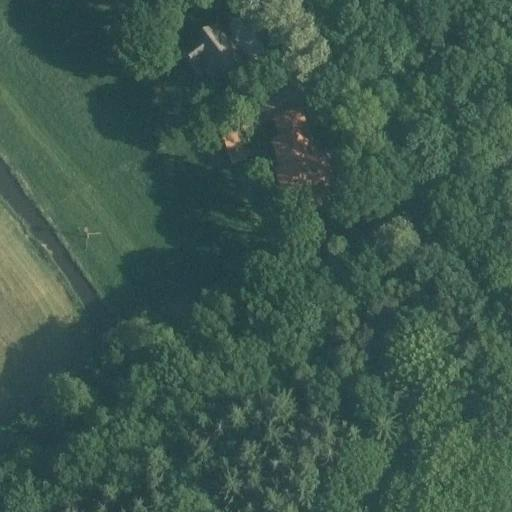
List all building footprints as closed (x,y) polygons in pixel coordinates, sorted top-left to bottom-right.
[(216,32),(185,55),(197,71),(203,67),(215,84),(241,65),(216,32)] [(321,104),(306,109),(308,115),(323,110),(321,104)] [(224,130),(237,120),(227,106),(214,116),(224,130)] [(284,145),(275,147),(285,175),(279,177),(280,182),(278,183),(282,195),(285,194),(287,199),(301,194),(307,209),(330,201),(325,185),(331,183),(323,161),(315,163),(313,155),(314,155),(300,112),(276,120),(284,145)] [(389,277),(398,272),(393,263),(384,268),(389,277)]
